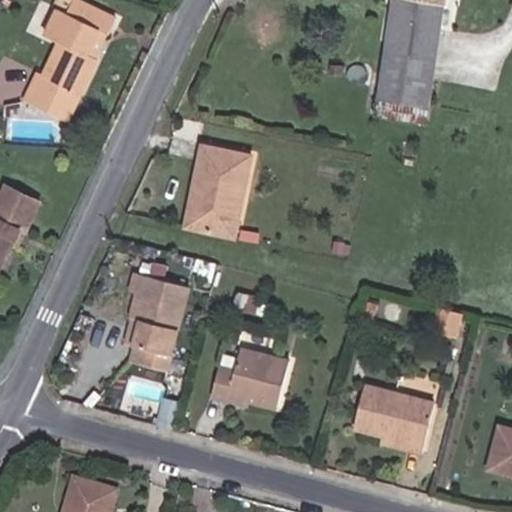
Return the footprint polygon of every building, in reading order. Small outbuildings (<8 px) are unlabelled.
[(439,24),(443,0),(391,0),(388,15),(439,24)] [(47,2),(39,19),(51,25),(59,9),(47,2)] [(10,112),(40,127),(53,100),(66,107),(82,73),(68,66),(88,23),(59,9),(51,25),(39,19),(26,46),(44,54),(30,84),(25,82),(10,112)] [(372,101),(423,110),(439,24),(388,15),(372,101)] [(68,66),(82,73),(102,30),(88,23),(68,66)] [(53,100),(40,127),(53,133),(66,107),(53,100)] [(203,183),(194,225),(232,234),(250,155),(200,144),(192,180),(203,183)] [(182,222),(194,225),(203,183),(192,180),(182,222)] [(0,244),(4,236),(13,241),(28,211),(0,198),(0,244)] [(4,236),(0,244),(0,259),(4,261),(13,241),(4,236)] [(136,292),(142,271),(130,267),(124,288),(136,292)] [(187,284),(142,271),(136,292),(130,312),(143,317),(135,342),(129,365),(161,374),(187,284)] [(452,336),(458,311),(455,309),(433,304),(426,330),(452,336)] [(123,338),(135,342),(143,317),(130,312),(123,338)] [(258,391),(257,396),(285,405),(299,358),(250,345),(244,367),(222,362),(212,396),(231,402),(236,385),(258,391)] [(351,420),(375,427),(401,433),(398,445),(418,450),(430,402),(360,383),(351,420)] [(253,408),(257,396),(258,391),(236,385),(231,402),(253,408)] [(401,433),(375,427),(373,438),(398,445),(401,433)] [(511,433),(487,427),(478,468),(511,476),(511,473),(511,433)] [(105,511),(111,488),(68,478),(60,511),(105,511)]
